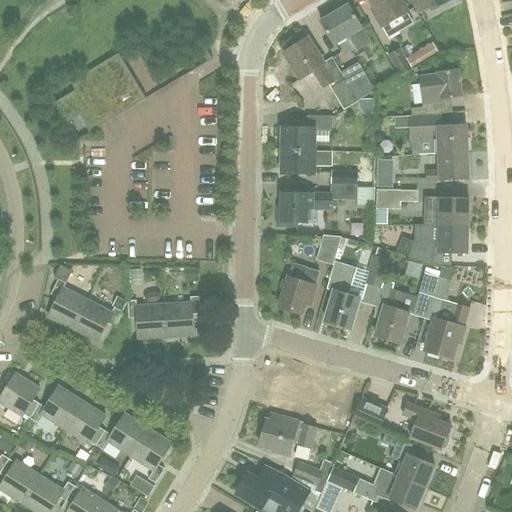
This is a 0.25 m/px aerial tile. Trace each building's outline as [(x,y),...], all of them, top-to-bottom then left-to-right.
[(392,21),(407,12),(408,12),(400,0),(370,0),(375,8),(372,9),(382,27),(383,27),(390,39),(400,33),(399,32),(392,21)] [(443,0),(438,3),(435,0),(421,0),(426,8),(420,13),(427,28),(451,15),(443,0)] [(361,28),(362,28),(349,6),(321,22),(334,44),(349,35),(357,50),(369,43),(361,28)] [(323,63),(319,58),(307,38),(284,53),(300,79),(312,72),(323,88),(328,84),(344,110),(358,102),(357,102),(341,73),(332,58),(323,63)] [(407,57),(413,67),(439,51),(433,41),(407,57)] [(387,56),(399,77),(412,69),(399,49),(387,56)] [(212,59),(208,52),(202,55),(206,62),(212,59)] [(341,73),(357,102),(357,101),(374,91),(358,63),(341,73)] [(67,122),(68,121),(79,115),(89,131),(90,133),(97,128),(141,102),(141,101),(118,64),(75,90),(56,102),(55,102),(67,122)] [(437,74),(429,75),(427,67),(419,68),(421,76),(418,76),(422,108),(411,109),(411,115),(450,113),(452,113),(450,97),(462,95),(458,69),(437,73),(437,74)] [(438,154),(467,153),(465,124),(441,125),(440,115),(450,113),(411,115),(411,116),(408,117),(410,141),(412,141),(413,156),(423,156),(438,155),(438,154)] [(332,117),(319,117),(318,132),(330,132),(332,130),(332,117)] [(283,127),(282,151),(332,152),(332,143),(330,143),(314,143),(314,132),(314,128),(307,128),(283,127)] [(331,161),(332,152),(282,151),(282,172),(280,172),(280,175),(313,175),(313,160),(331,161)] [(438,154),(438,155),(439,171),(425,172),(426,183),(469,180),(467,153),(438,154)] [(331,186),(357,186),(357,172),(331,171),(331,186)] [(357,186),(331,186),(331,195),(308,194),(308,193),(282,193),(282,206),(277,206),(277,227),(298,227),(298,223),(307,223),(307,208),(331,209),(331,200),(356,201),(356,188),(357,188),(357,186)] [(374,204),(390,205),(391,192),(374,192),(374,204)] [(438,226),(467,226),(468,198),(425,197),(425,208),(438,209),(438,226)] [(467,254),(467,226),(438,226),(414,225),(414,242),(407,258),(427,266),(441,266),(441,254),(467,254)] [(326,289),(335,262),(334,261),(341,238),(323,236),(316,260),(332,266),(326,289)] [(376,307),(383,281),(383,280),(389,260),(388,260),(391,252),(377,248),(375,256),(373,256),(365,284),(352,280),(354,275),(354,276),(356,268),(335,262),(326,289),(334,292),(325,322),(349,329),(355,308),(374,314),(376,307)] [(310,305),(320,272),(294,264),(290,278),(287,277),(287,279),(283,280),(281,288),(283,291),(278,308),(301,315),(305,304),(310,305)] [(408,314),(411,315),(423,319),(430,297),(432,298),(438,279),(423,274),(416,297),(403,293),(403,294),(392,291),(394,284),(383,281),(376,307),(373,318),(380,320),(375,336),(399,344),(408,314)] [(73,330),(88,300),(63,287),(66,283),(59,279),(59,280),(51,295),(58,298),(48,317),(73,330)] [(430,297),(423,319),(433,322),(424,351),(451,359),(456,342),(459,343),(464,328),(463,327),(469,308),(456,305),(450,323),(437,319),(443,301),(445,301),(451,283),(438,279),(432,298),(430,297)] [(164,306),(166,338),(170,338),(193,336),(192,314),(200,313),(199,296),(198,296),(191,297),(191,304),(164,306)] [(114,326),(122,311),(127,302),(117,297),(111,307),(114,309),(112,312),(88,300),(73,330),(98,342),(107,323),(114,326)] [(166,338),(164,306),(137,307),(136,300),(128,301),(129,318),(137,318),(139,340),(161,338),(166,338)] [(291,379),(277,376),(275,385),(274,385),(270,401),(310,411),(314,395),(339,402),(343,385),(293,372),(291,379)] [(30,418),(39,404),(32,400),(39,388),(16,373),(0,398),(0,403),(22,417),(24,414),(30,418)] [(64,429),(82,401),(58,386),(45,408),(39,404),(30,418),(36,423),(41,415),(64,429)] [(370,401),(362,397),(352,420),(379,431),(389,409),(370,401)] [(95,446),(105,431),(98,427),(105,416),(82,401),(64,429),(87,444),(89,441),(95,446)] [(409,437),(441,449),(441,448),(443,449),(446,448),(449,439),(448,436),(446,435),(450,427),(436,421),(438,416),(406,404),(402,414),(416,420),(409,437)] [(130,457),(148,428),(125,414),(111,435),(105,431),(95,446),(96,446),(90,455),(89,457),(96,461),(103,451),(102,450),(107,442),(130,457)] [(302,423),(290,418),(289,419),(271,414),(269,421),(265,420),(259,444),(271,448),(270,451),(289,456),(292,444),(311,449),(317,428),(302,424),(302,423)] [(148,428),(130,457),(153,471),(148,479),(155,484),(164,469),(158,464),(171,443),(148,428)] [(409,455),(410,454),(411,450),(413,445),(385,434),(382,442),(396,448),(392,457),(400,461),(394,475),(425,488),(435,465),(409,455)] [(0,472),(9,459),(2,455),(0,458),(0,472)] [(0,489),(22,504),(40,475),(17,460),(15,463),(9,459),(0,472),(0,474),(6,478),(0,487),(0,489)] [(293,475),(317,485),(323,472),(319,470),(298,462),(296,468),(293,475)] [(356,489),(360,479),(333,467),(334,464),(333,464),(326,481),(327,481),(354,493),(356,489)] [(315,491),(291,479),(291,480),(266,465),(262,473),(257,481),(246,474),(234,494),(260,509),(269,494),(283,503),(277,511),(295,511),(309,490),(314,493),(315,492),(315,491)] [(425,488),(394,475),(381,469),(375,483),(379,485),(375,494),(389,500),(389,499),(416,510),(425,488)] [(66,501),(75,487),(68,482),(63,490),(40,475),(22,504),(35,511),(49,511),(59,497),(66,501)] [(100,511),(106,502),(83,488),(81,491),(75,487),(66,501),(72,505),(67,511),(100,511)] [(121,511),(106,502),(100,511),(137,511),(134,510),(132,511),(121,511)]
